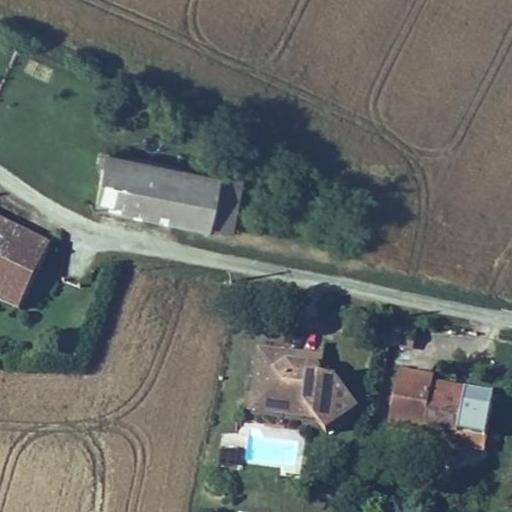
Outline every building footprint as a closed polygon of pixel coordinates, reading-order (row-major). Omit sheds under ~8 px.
[(214,168),(98,148),(89,203),(205,223),(214,168)] [(239,172),(214,168),(205,223),(230,227),(239,172)] [(0,306),(16,314),(50,245),(0,221),(0,306)] [(419,326),(394,320),(388,345),(413,351),(419,326)] [(258,344),(254,372),(276,402),(303,404),(317,420),(328,433),(357,410),(333,381),(318,379),(311,360),(287,357),(288,348),(275,346),(258,344)] [(321,352),(288,348),(287,357),(311,360),(318,379),(321,352)] [(389,427),(420,433),(422,424),(487,436),(494,396),(429,384),(431,376),(416,373),(399,370),(389,427)] [(276,402),(254,372),(248,411),(317,420),(303,404),(276,402)] [(420,433),(419,443),(484,455),(487,436),(422,424),(420,433)]
